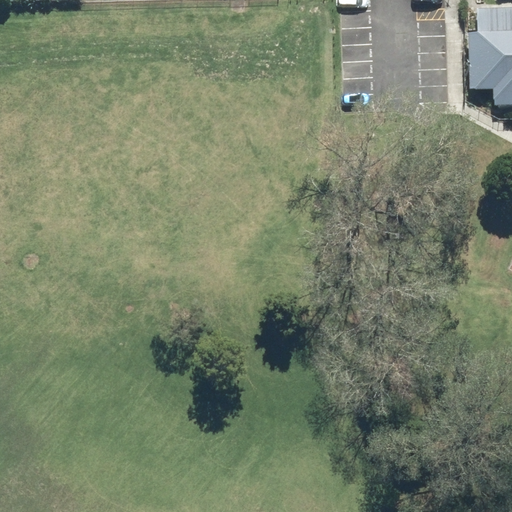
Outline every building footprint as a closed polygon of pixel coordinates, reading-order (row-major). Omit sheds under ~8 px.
[(53,61),(92,21),(73,2),(19,57),(34,71),(48,56),(53,61)] [(511,15),(473,17),(476,112),(511,110),(511,15)] [(95,87),(38,87),(38,244),(96,244),(95,87)] [(121,238),(130,227),(153,200),(133,182),(100,220),(121,238)] [(130,227),(121,238),(121,245),(105,245),(105,292),(241,291),(241,226),(130,227)]
